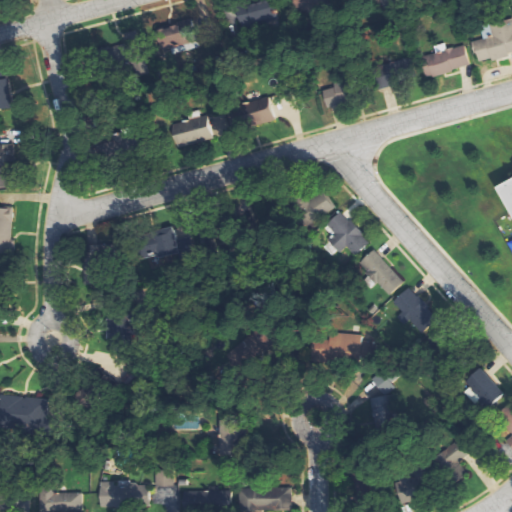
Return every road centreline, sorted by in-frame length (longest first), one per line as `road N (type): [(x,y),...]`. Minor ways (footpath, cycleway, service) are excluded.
road 1 (residential): [(54,219),(511,91)]
road 2 (residential): [(47,0),(70,141),(54,219),(53,337)]
road 3 (residential): [(327,143),(511,345)]
road 4 (residential): [(0,34),(129,0)]
